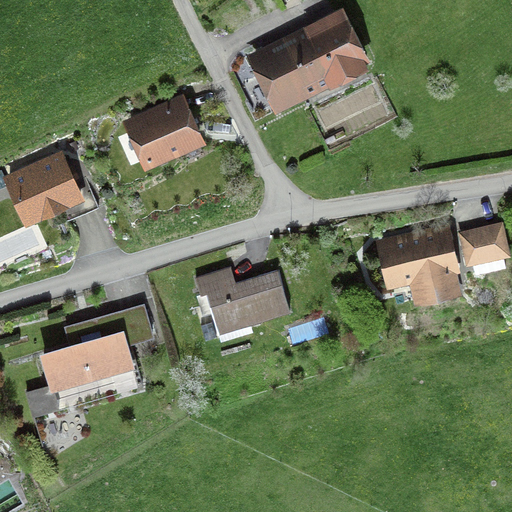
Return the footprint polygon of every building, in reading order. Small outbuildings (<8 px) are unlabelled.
[(343,4),(288,32),(317,91),(373,63),(343,4)] [(246,52),(275,111),(317,91),(288,32),(246,52)] [(145,170),(207,142),(185,91),(123,118),(129,133),(124,135),(134,158),(138,155),(145,170)] [(24,226),(86,197),(62,147),(4,174),(2,169),(0,170),(0,188),(8,185),(24,226)] [(503,256),(511,254),(503,218),(457,229),(465,265),(473,263),(476,274),(506,267),(503,256)] [(450,221),(376,238),(387,288),(409,283),(414,305),(462,294),(457,272),(461,271),(450,221)] [(251,322),(291,310),(277,267),(235,280),(230,265),(195,276),(201,294),(196,295),(202,314),(212,311),(221,339),(253,329),(251,322)] [(69,342),(40,350),(49,383),(25,389),(33,416),(144,384),(138,363),(135,364),(129,343),(154,336),(144,301),(64,324),(69,342)]
